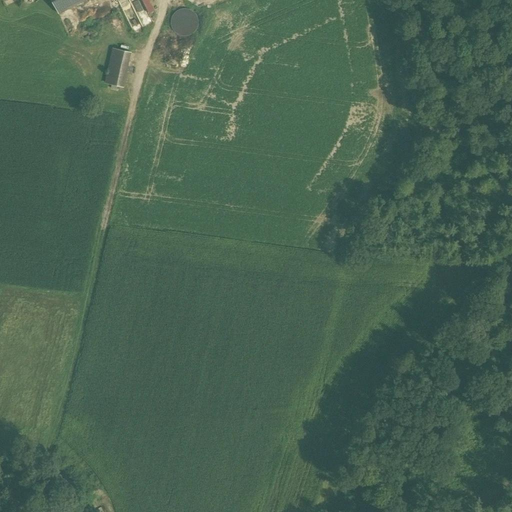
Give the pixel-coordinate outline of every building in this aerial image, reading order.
[(52,0),(59,14),(86,0),(52,0)] [(132,0),(120,0),(135,31),(145,27),(132,0)] [(154,0),(146,0),(152,13),(158,10),(154,0)] [(192,10),(188,9),(184,9),(180,10),(176,13),(174,17),(173,21),(174,25),(175,29),(178,32),(182,34),(186,35),(191,34),(194,32),(197,29),(199,25),(199,20),(198,16),(196,13),(192,10)] [(133,52),(113,48),(105,83),(125,87),(133,52)]
